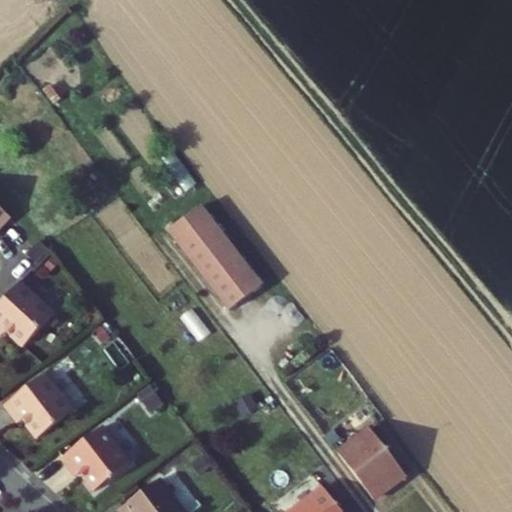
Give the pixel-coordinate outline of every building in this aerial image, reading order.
[(201,212),(168,237),(230,316),(262,291),(201,212)] [(0,231),(8,223),(0,215),(0,231)] [(18,286),(0,305),(0,329),(1,328),(6,332),(24,348),(52,317),(18,286)] [(42,382),(2,415),(12,427),(20,421),(24,426),(39,445),(72,419),(42,382)] [(20,421),(12,427),(16,432),(24,426),(20,421)] [(100,432),(59,464),(69,476),(76,471),(80,476),(95,495),(128,469),(100,432)] [(373,433),(342,458),(377,504),(408,479),(373,433)] [(76,471),(69,476),(73,482),(80,476),(76,471)] [(179,511),(158,484),(121,511),(179,511)] [(343,511),(327,491),(300,511),(343,511)]
